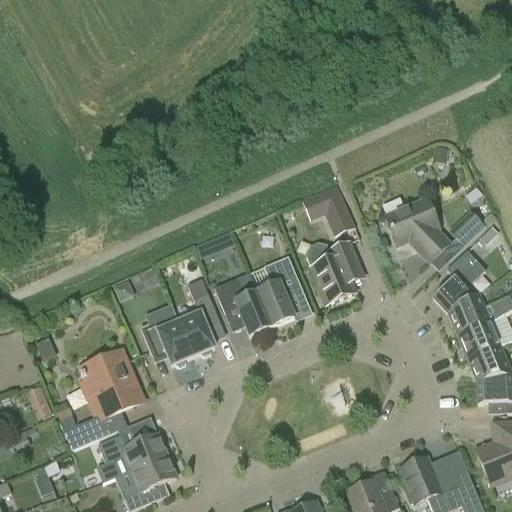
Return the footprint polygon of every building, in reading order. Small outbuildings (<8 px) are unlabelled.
[(317,200),(325,218),(335,241),(353,233),(336,192),(317,200)] [(429,268),(449,248),(435,234),(439,233),(426,203),(384,221),(396,250),(408,246),(429,268)] [(474,221),(454,240),(464,251),(484,231),(474,221)] [(488,249),(497,234),(489,229),(480,244),(488,249)] [(232,234),(195,248),(200,261),(237,247),(232,234)] [(355,297),(344,271),(357,266),(349,247),(328,256),(331,263),(310,272),(326,309),(355,297)] [(447,318),(478,298),(469,289),(485,275),(466,255),(446,274),(453,282),(432,302),(447,318)] [(285,302),(302,295),(288,262),(264,272),(271,290),(257,296),(272,332),(294,322),(285,302)] [(511,277),(489,289),(495,303),(511,295),(511,277)] [(187,289),(199,318),(179,326),(193,361),(215,352),(205,328),(218,323),(208,299),(201,283),(187,289)] [(272,332),(257,296),(246,301),(238,283),(214,293),(224,317),(237,311),(250,341),(272,332)] [(478,298),(447,318),(457,340),(490,326),(478,298)] [(193,361),(179,326),(158,335),(155,327),(141,333),(151,357),(164,352),(171,370),(193,361)] [(490,326),(457,340),(466,364),(500,350),(490,326)] [(43,366),(56,361),(47,342),(35,348),(43,366)] [(500,350),(466,364),(476,386),(511,378),(500,350)] [(117,405),(140,396),(122,354),(79,372),(93,405),(89,407),(95,422),(76,430),(72,421),(59,426),(71,455),(107,440),(101,425),(122,416),(117,405)] [(511,387),(511,378),(476,386),(477,408),(506,407),(506,418),(511,417),(511,387)] [(41,389),(30,392),(39,422),(50,418),(41,389)] [(490,490),(511,481),(511,427),(493,428),(494,447),(481,448),(481,453),(476,455),(490,490)] [(131,475),(167,460),(158,438),(125,452),(120,440),(98,449),(106,470),(125,462),(131,475)] [(146,495),(176,482),(167,460),(131,475),(137,489),(120,496),(126,511),(139,511),(151,507),(146,495)] [(452,484),(438,490),(426,462),(400,473),(408,491),(404,493),(410,508),(414,506),(415,508),(427,503),(431,511),(451,511),(462,507),(452,484)] [(398,511),(399,511),(392,495),(379,501),(373,484),(347,495),(354,511),(353,511),(398,511)] [(0,489),(0,502),(11,498),(6,487),(0,489)]
